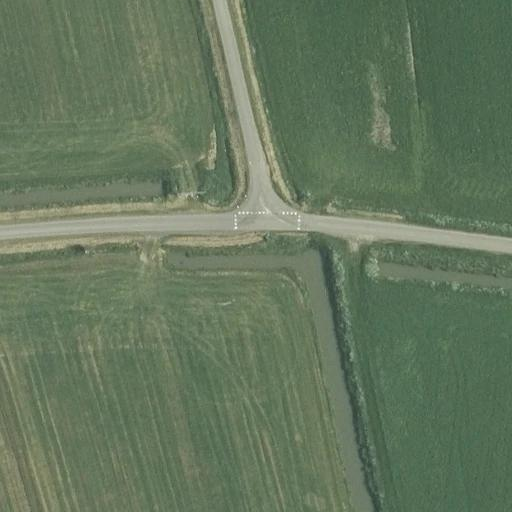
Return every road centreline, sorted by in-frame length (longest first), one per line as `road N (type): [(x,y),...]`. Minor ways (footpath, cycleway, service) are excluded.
road 1 (unclassified): [(0,233),(75,226),(266,231)]
road 2 (unclassified): [(511,262),(266,231)]
road 3 (unclassified): [(266,231),(216,0)]
